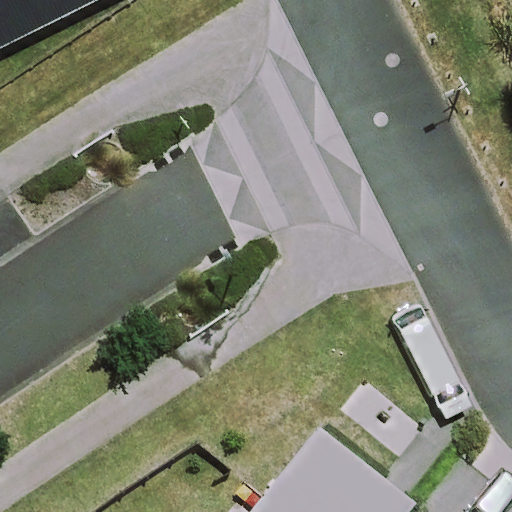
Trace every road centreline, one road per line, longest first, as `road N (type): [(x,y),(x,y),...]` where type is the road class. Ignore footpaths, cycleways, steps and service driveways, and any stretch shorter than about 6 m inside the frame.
road 1 (residential): [(0,337),(166,228),(392,98)]
road 2 (residential): [(511,344),(445,231),(392,98)]
